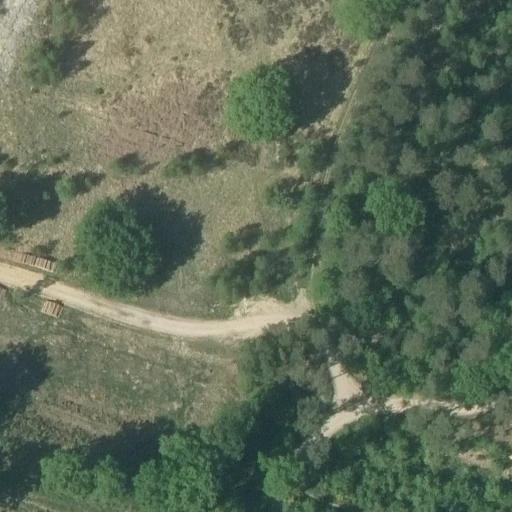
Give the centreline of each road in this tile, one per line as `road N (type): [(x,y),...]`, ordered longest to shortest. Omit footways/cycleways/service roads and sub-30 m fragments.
road 1 (track): [(319,315),(272,335),(196,341),(0,277)]
road 2 (track): [(319,315),(326,248),(361,125),(412,0)]
road 3 (track): [(511,401),(457,416),(361,402)]
road 4 (track): [(273,511),(332,424),(361,402)]
